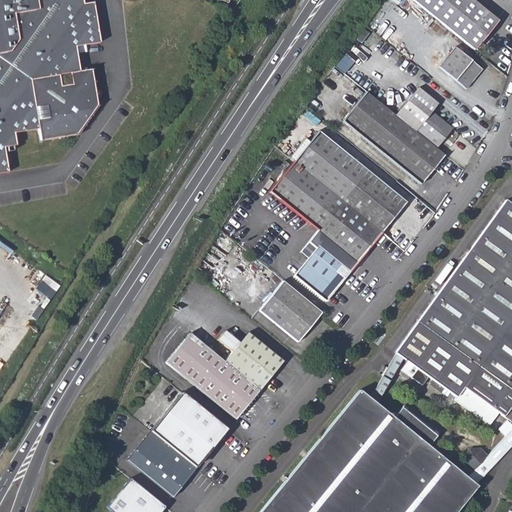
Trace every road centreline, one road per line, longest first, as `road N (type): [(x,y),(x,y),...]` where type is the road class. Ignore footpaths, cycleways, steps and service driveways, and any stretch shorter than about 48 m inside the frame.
road 1 (secondary): [(324,0),(45,425),(6,511)]
road 2 (residential): [(511,114),(465,202),(211,511)]
